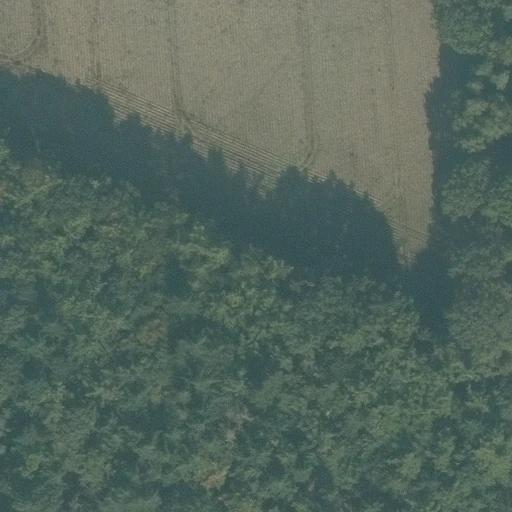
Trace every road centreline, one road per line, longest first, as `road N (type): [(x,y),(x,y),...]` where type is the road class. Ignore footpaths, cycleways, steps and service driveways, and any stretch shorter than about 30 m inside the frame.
road 1 (track): [(0,159),(478,371)]
road 2 (track): [(489,511),(478,371)]
